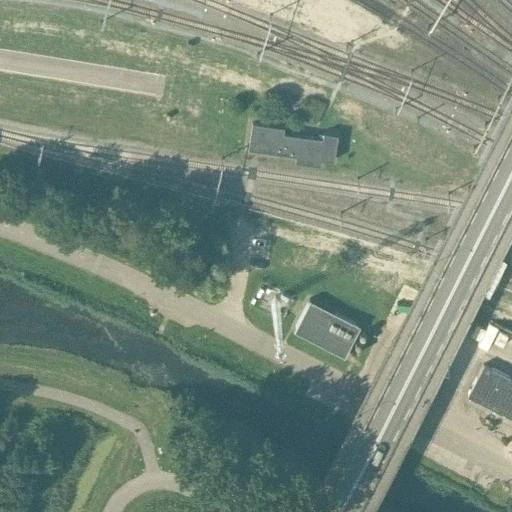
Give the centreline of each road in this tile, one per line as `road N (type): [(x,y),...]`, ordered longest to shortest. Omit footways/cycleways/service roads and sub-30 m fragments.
road 1 (secondary): [(332,511),(511,157)]
road 2 (unclassified): [(247,511),(152,479),(110,511)]
